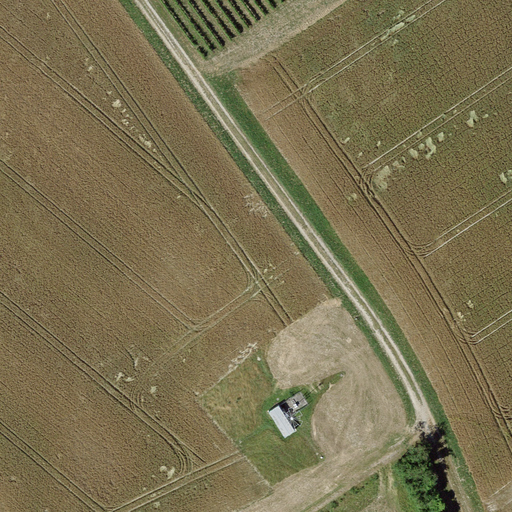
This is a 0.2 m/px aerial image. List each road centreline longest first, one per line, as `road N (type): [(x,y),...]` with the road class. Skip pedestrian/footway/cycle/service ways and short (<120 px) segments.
road 1 (track): [(137,0),(353,293),(429,424),(468,511)]
road 2 (track): [(314,511),(429,424)]
